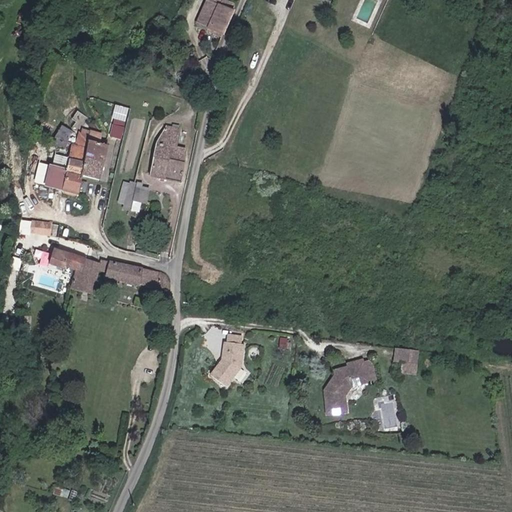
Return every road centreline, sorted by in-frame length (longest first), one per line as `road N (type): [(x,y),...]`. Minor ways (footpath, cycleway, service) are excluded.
road 1 (unclassified): [(118,511),(158,420),(206,119),(243,0)]
road 2 (unknown): [(177,267),(103,236),(97,178)]
